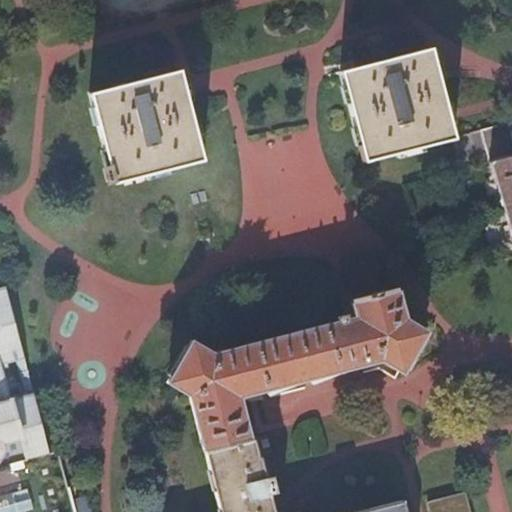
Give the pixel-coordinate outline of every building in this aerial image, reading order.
[(511,123),(452,140),(440,95),(429,51),(351,70),(350,64),(335,68),(360,165),(452,142),(459,171),(488,163),(511,157),(511,123)] [(176,74),(85,97),(106,175),(100,176),(103,188),(109,186),(109,190),(199,165),(186,114),(176,74)] [(511,157),(488,163),(511,241),(511,157)] [(2,444),(17,439),(23,460),(47,454),(4,287),(0,288),(0,455),(3,450),(2,444)] [(219,511),(405,511),(403,500),(357,511),(273,511),(254,440),(249,442),(238,397),(379,359),(401,371),(424,331),(401,316),(394,287),(349,299),(353,316),(212,354),(189,342),(167,383),(189,394),(219,511)] [(73,511),(57,452),(47,454),(23,460),(0,466),(0,511),(73,511)] [(469,511),(464,493),(426,503),(428,511),(469,511)]
